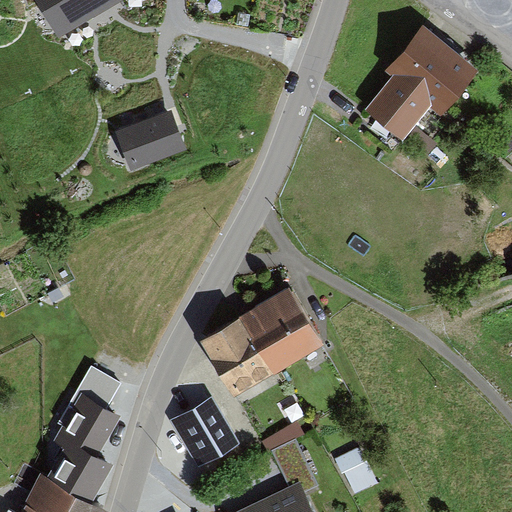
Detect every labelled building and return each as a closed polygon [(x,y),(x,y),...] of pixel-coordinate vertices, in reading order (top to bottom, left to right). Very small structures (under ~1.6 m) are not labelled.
[(14,0),(34,37),(103,0),(14,0)] [(427,27),(394,68),(399,72),(372,106),(407,133),(434,100),(446,109),(478,68),(427,27)] [(176,106),(122,124),(134,161),(188,143),(176,106)] [(288,287),(242,314),(273,366),(319,339),(288,287)] [(242,314),(208,334),(238,386),(273,366),(242,314)] [(41,466),(15,511),(104,511),(107,508),(92,500),(113,462),(94,452),(116,413),(106,408),(121,382),(94,368),(54,438),(64,444),(49,471),(41,466)] [(212,393),(171,417),(199,464),(240,440),(212,393)] [(270,446),(307,430),(301,417),(265,433),(270,446)] [(290,482),(227,511),(318,511),(307,488),(319,482),(297,436),(273,447),(290,482)] [(339,455),(356,491),(380,481),(363,444),(339,455)]
